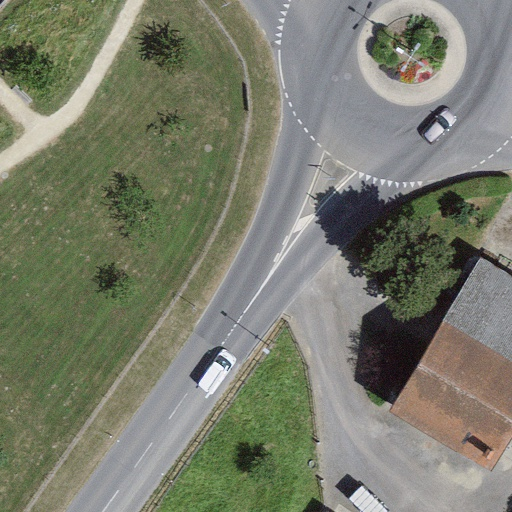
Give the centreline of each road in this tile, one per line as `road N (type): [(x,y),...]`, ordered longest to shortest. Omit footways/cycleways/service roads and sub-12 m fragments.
road 1 (secondary): [(367,139),(100,511)]
road 2 (secondary): [(330,5),(315,65),(342,121),(367,139)]
road 3 (secondary): [(367,139),(394,147),(448,140),(488,103)]
